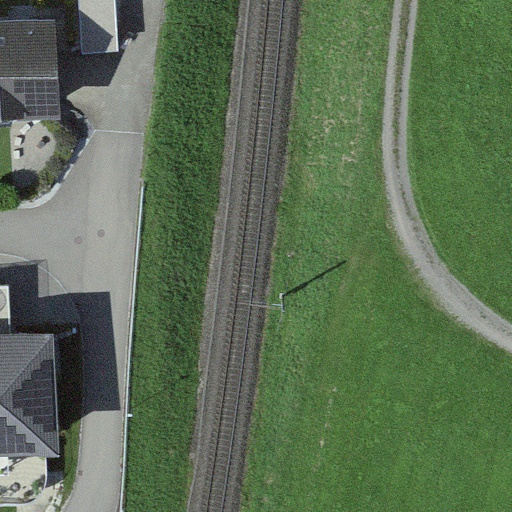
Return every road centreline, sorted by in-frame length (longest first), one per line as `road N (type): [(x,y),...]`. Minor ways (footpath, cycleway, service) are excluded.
road 1 (track): [(511,341),(489,332),(407,221),(395,73),(401,0)]
road 2 (residential): [(95,511),(107,237),(0,228)]
